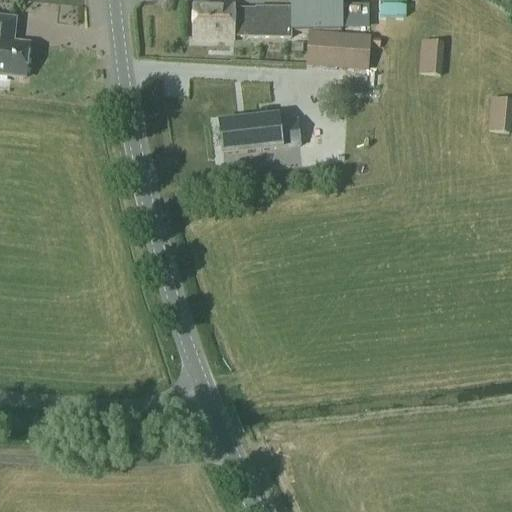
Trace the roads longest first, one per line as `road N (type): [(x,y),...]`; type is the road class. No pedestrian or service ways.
road 1 (tertiary): [(203,392),(162,280),(131,156),(113,0)]
road 2 (unknown): [(223,439),(0,447)]
road 3 (unclassified): [(203,392),(95,407),(0,398)]
road 4 (tertiary): [(255,511),(203,392)]
